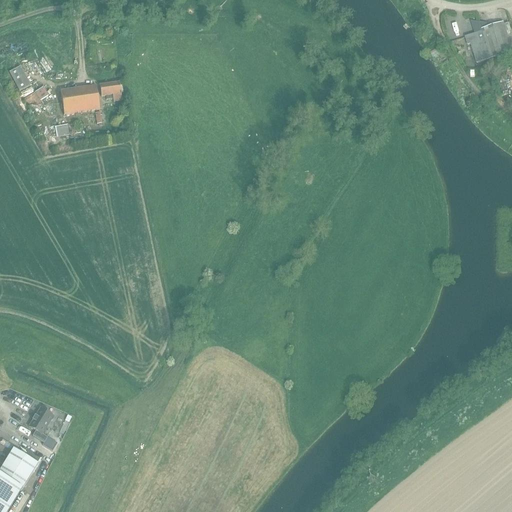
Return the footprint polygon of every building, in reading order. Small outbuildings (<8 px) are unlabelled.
[(476,63),(511,53),(503,23),(481,30),(482,32),(465,37),(467,45),(470,44),(476,63)] [(104,34),(114,34),(114,24),(104,24),(104,34)] [(29,86),(20,67),(8,73),(18,92),(29,86)] [(114,101),(121,101),(118,83),(98,85),(100,97),(111,95),(112,104),(115,103),(114,101)] [(63,115),(98,110),(95,86),(59,91),(63,115)] [(47,95),(42,87),(34,92),(39,100),(47,95)] [(66,125),(54,127),(55,137),(68,135),(66,125)] [(47,438),(42,435),(53,417),(40,409),(35,417),(34,416),(32,421),(28,427),(35,431),(32,437),(43,444),(47,438)] [(0,511),(7,511),(37,464),(13,449),(0,470),(0,511)]
